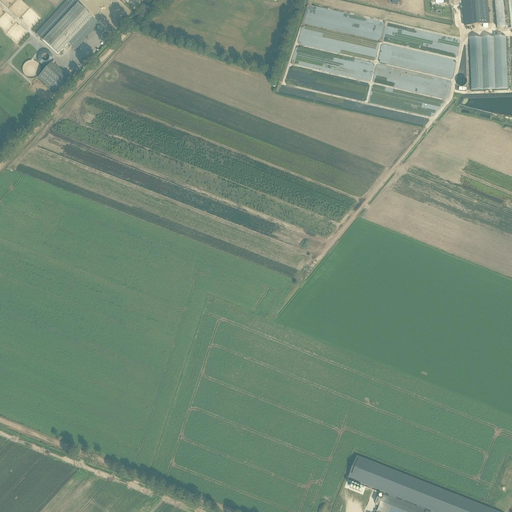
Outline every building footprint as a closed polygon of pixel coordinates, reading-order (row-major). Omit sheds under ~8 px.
[(75,50),(99,24),(72,0),(68,0),(36,35),(57,55),(68,44),(75,50)] [(461,0),(464,20),(464,26),(489,24),(486,0),(461,0)] [(506,28),(503,0),(494,0),(496,28),(506,28)] [(38,78),(56,94),(69,79),(51,63),(38,78)] [(511,462),(510,461),(503,477),(509,479),(511,472),(511,462)] [(427,511),(384,493),(382,499),(378,498),(375,505),(379,507),(376,511),(427,511)]
